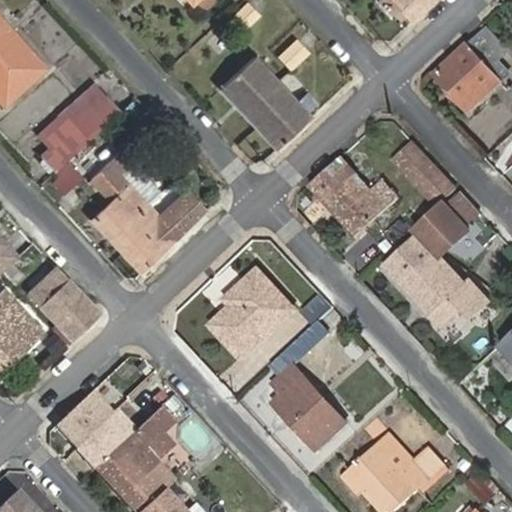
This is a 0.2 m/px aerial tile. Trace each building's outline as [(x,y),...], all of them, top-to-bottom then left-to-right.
[(394,0),(413,20),(434,0),(394,0)] [(236,16),(251,28),(264,13),(249,1),(236,16)] [(0,81),(14,97),(46,68),(0,15),(0,81)] [(500,62),(510,53),(488,30),(439,75),(471,111),(511,74),(500,62)] [(286,66),(305,48),(294,37),(275,55),(286,66)] [(511,72),(511,55),(510,53),(500,62),(511,74),(511,72)] [(221,88),(257,126),(274,110),(258,92),(274,76),(255,57),(221,88)] [(257,126),(277,147),(312,115),(274,76),(258,92),(274,110),(257,126)] [(0,99),(5,106),(14,97),(0,81),(0,99)] [(98,84),(50,128),(61,141),(43,158),(54,171),(122,110),(98,84)] [(415,144),(396,161),(438,206),(443,201),(456,189),(415,144)] [(95,219),(124,253),(144,234),(132,221),(151,204),(123,174),(133,165),(121,152),(92,178),(114,202),(95,219)] [(369,186),(342,157),(327,171),(373,221),(388,208),(374,192),(369,186)] [(72,166),(54,183),(65,195),(83,179),(72,166)] [(373,221),(327,171),(311,186),(358,236),(373,221)] [(386,182),(374,192),(388,208),(400,198),(386,182)] [(481,214),(461,193),(447,206),(435,218),(436,220),(422,233),(387,266),(436,318),(475,283),(471,278),(469,281),(435,245),(440,240),(460,221),(466,228),(481,214)] [(164,219),(151,204),(132,221),(144,234),(124,253),(142,274),(180,238),(206,211),(190,194),(164,219)] [(447,206),(443,201),(438,206),(415,227),(422,233),(436,220),(435,218),(447,206)] [(470,232),(466,228),(460,221),(440,240),(451,251),(470,232)] [(0,271),(14,258),(0,243),(5,239),(0,233),(0,271)] [(19,254),(5,239),(0,243),(14,258),(19,254)] [(249,288),(233,302),(212,321),(242,354),(297,306),(262,265),(244,281),(249,288)] [(32,292),(74,338),(101,312),(58,267),(32,292)] [(227,296),(233,302),(249,288),(244,281),(227,296)] [(436,318),(435,319),(443,328),(463,310),(471,319),(492,301),(475,283),(436,318)] [(7,288),(0,294),(0,372),(46,331),(7,288)] [(280,355),(273,361),(280,368),(297,353),(300,356),(329,331),(319,319),(290,345),(295,350),(285,360),(280,355)] [(511,335),(501,346),(511,357),(511,335)] [(52,337),(41,347),(49,357),(61,346),(52,337)] [(290,345),(280,355),(285,360),(295,350),(290,345)] [(347,422),(297,363),(276,381),(285,392),(275,401),(318,448),(347,422)] [(150,416),(176,392),(168,383),(164,386),(144,366),(124,384),(137,399),(133,402),(148,418),(150,416)] [(57,424),(97,466),(134,432),(94,389),(57,424)] [(97,466),(140,511),(142,511),(163,493),(162,492),(148,477),(163,464),(158,458),(175,441),(163,429),(150,416),(148,418),(134,432),(97,466)] [(397,511),(425,484),(407,466),(380,439),(353,467),(371,486),(368,489),(390,511),(397,511)] [(415,458),(407,466),(425,484),(433,476),(415,458)] [(163,464),(148,477),(162,492),(177,478),(163,464)] [(371,486),(353,467),(345,475),(363,494),(368,489),(371,486)] [(14,483),(0,495),(0,511),(33,511),(27,506),(29,505),(29,500),(14,483)] [(180,511),(163,493),(142,511),(180,511)] [(210,511),(199,500),(186,511),(210,511)]
